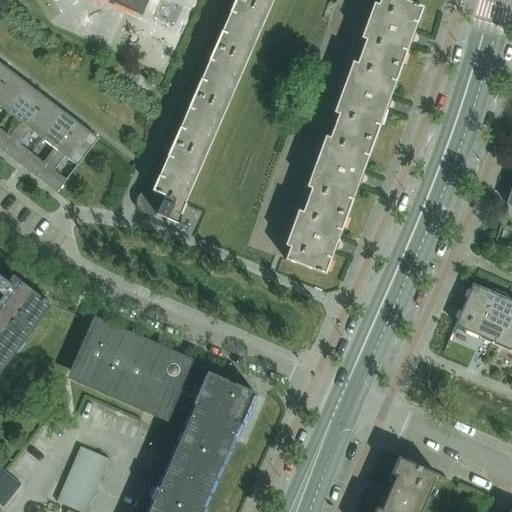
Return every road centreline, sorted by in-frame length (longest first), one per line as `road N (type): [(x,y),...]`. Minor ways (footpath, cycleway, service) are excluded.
road 1 (secondary): [(342,396),(444,154),(491,0)]
road 2 (residential): [(0,225),(55,267),(342,396)]
road 3 (residential): [(342,396),(511,474)]
road 4 (secondary): [(294,511),(342,396)]
